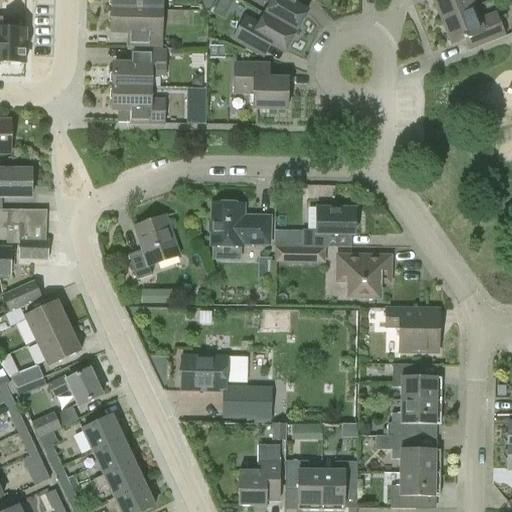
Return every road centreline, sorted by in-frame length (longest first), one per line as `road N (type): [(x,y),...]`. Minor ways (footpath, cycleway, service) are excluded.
road 1 (residential): [(79,218),(75,244),(196,511)]
road 2 (residential): [(79,218),(174,170),(380,168)]
road 3 (residential): [(481,358),(466,292),(380,168)]
road 4 (residential): [(380,168),(332,93),(327,71),(343,35),(387,12)]
road 5 (residential): [(380,168),(387,12)]
road 6 (residential): [(484,511),(476,461),(481,358)]
road 7 (residential): [(0,97),(36,97),(60,81),(68,66),(68,0)]
